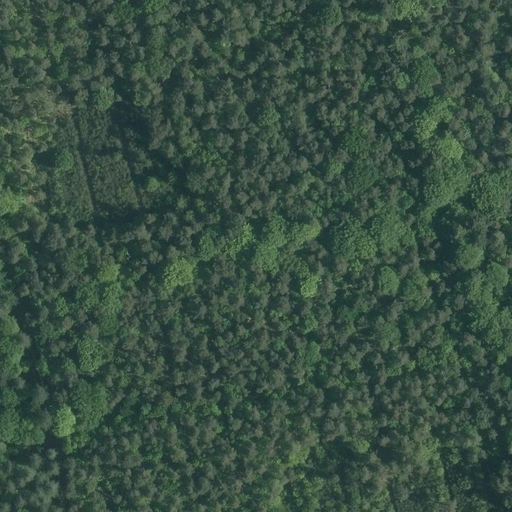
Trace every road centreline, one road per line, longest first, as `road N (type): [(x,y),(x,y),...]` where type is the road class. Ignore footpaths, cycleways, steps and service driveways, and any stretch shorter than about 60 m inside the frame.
road 1 (track): [(453,191),(392,0)]
road 2 (track): [(505,341),(465,221)]
